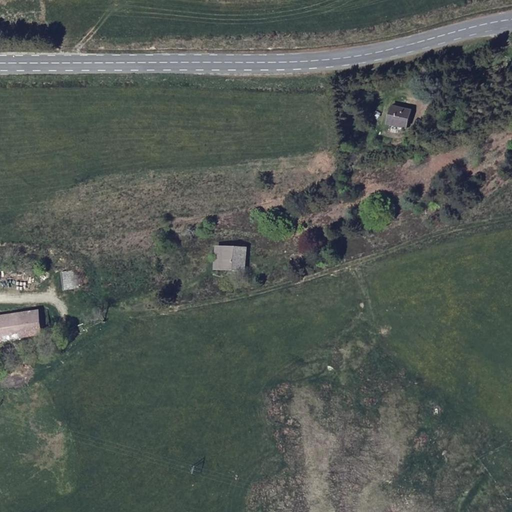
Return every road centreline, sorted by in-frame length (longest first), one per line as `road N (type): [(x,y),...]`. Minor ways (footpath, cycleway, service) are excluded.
road 1 (track): [(511,179),(452,222),(359,264),(165,312),(0,296)]
road 2 (secondary): [(0,60),(312,66),(511,24)]
